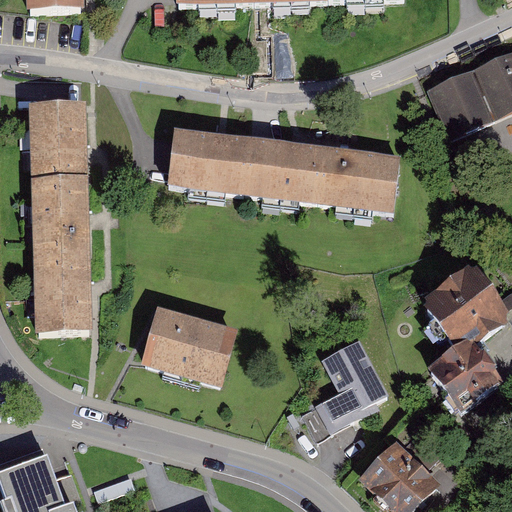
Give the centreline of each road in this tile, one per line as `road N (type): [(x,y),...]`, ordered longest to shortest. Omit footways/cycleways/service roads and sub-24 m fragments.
road 1 (residential): [(0,55),(273,93),(364,82),(511,20)]
road 2 (residential): [(7,381),(40,406),(271,477),(327,511)]
